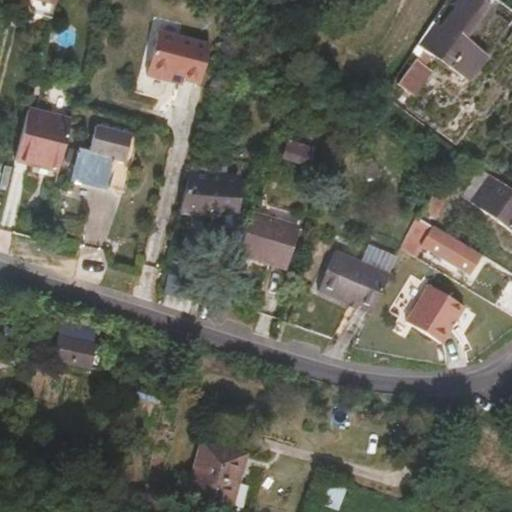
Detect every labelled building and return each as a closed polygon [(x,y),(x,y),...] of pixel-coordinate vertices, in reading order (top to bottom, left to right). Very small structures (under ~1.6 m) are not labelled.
[(18,0),(55,12),(58,0),(18,0)] [(454,0),(451,3),(473,20),(482,10),(470,0),(454,0)] [(456,42),(473,20),(451,3),(433,26),(428,23),(412,45),(451,78),(471,55),(456,42)] [(165,77),(192,85),(202,47),(151,32),(138,75),(162,83),(165,77)] [(392,83),(406,93),(424,69),(409,58),(392,83)] [(27,112),(12,164),(25,168),(23,177),(47,184),(64,122),(27,112)] [(65,178),(118,192),(131,139),(90,128),(83,155),(72,152),(65,178)] [(360,180),(373,177),(371,167),(358,169),(360,180)] [(511,231),(511,210),(502,203),(511,189),(484,169),(464,198),(511,231)] [(178,175),(168,207),(195,208),(195,211),(229,212),(228,175),(178,175)] [(511,189),(502,203),(511,210),(511,189)] [(402,244),(414,253),(419,244),(435,254),(435,256),(467,276),(477,260),(447,240),(446,238),(413,217),(402,244)] [(242,222),(230,266),(280,278),(291,236),(242,222)] [(320,289),(371,311),(389,273),(336,250),(320,289)] [(418,329),(452,352),(476,315),(441,293),(418,329)] [(44,362),(67,367),(72,344),(49,339),(44,362)] [(183,501),(222,511),(226,511),(234,488),(232,486),(239,461),(198,449),(183,501)]
